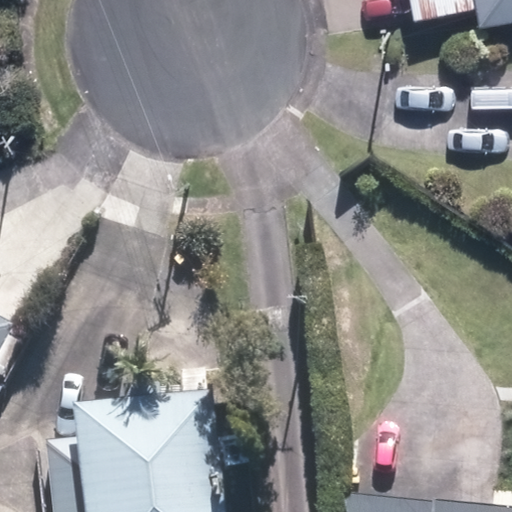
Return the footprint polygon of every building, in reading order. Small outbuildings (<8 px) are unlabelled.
[(406,0),(410,18),(473,7),(471,0),(406,0)] [(511,0),(471,0),(473,7),(475,21),(511,15),(511,0)] [(0,350),(11,331),(0,324),(0,350)] [(226,511),(213,399),(71,415),(74,439),(42,443),(50,511),(226,511)] [(511,511),(347,496),(345,511),(511,511)]
